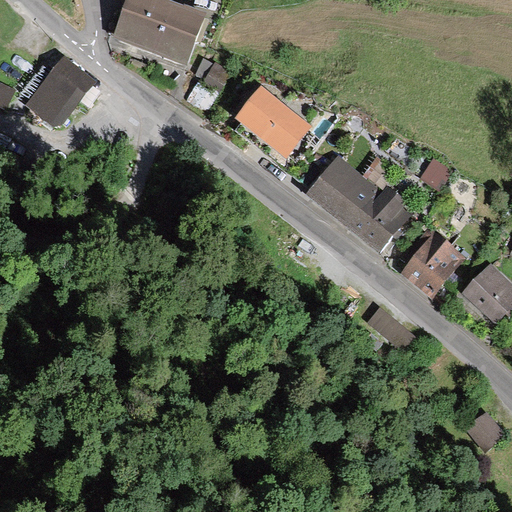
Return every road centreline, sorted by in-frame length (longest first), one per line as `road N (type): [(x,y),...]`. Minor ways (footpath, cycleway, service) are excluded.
road 1 (unclassified): [(511,382),(159,95),(87,52)]
road 2 (track): [(159,95),(136,195),(93,230),(0,247)]
